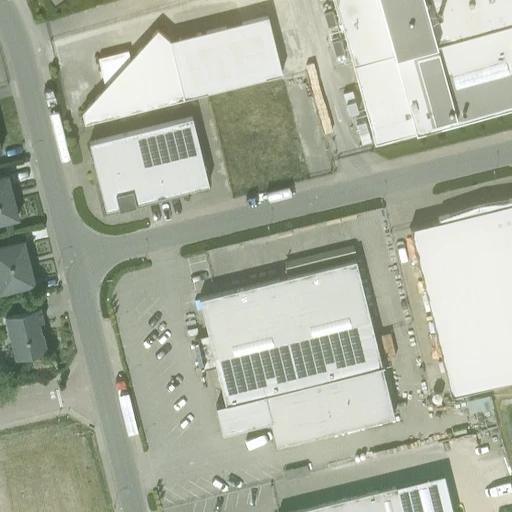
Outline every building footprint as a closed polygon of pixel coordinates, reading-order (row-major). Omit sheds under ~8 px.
[(511,0),(332,0),(344,41),(356,84),(360,98),(373,143),(511,104),(511,0)] [(97,93),(80,112),(83,122),(280,74),(266,15),(168,41),(156,29),(128,59),(126,51),(97,58),(105,93),(98,94),(97,93)] [(190,117),(107,137),(87,142),(92,161),(94,160),(106,206),(116,204),(117,209),(135,205),(133,200),(184,187),(184,190),(207,184),(190,117)] [(0,222),(16,218),(5,175),(0,176),(0,222)] [(408,228),(408,229),(448,395),(511,379),(511,198),(476,204),(436,218),(437,221),(408,228)] [(0,245),(0,293),(34,286),(23,240),(0,245)] [(275,445),(392,416),(354,259),(197,298),(207,339),(196,342),(201,366),(213,363),(223,403),(214,406),(221,433),(269,421),(275,445)] [(2,317),(13,359),(45,352),(41,333),(39,333),(37,323),(42,322),(38,308),(2,317)] [(400,511),(394,486),(296,510),(286,511),(400,511)]
